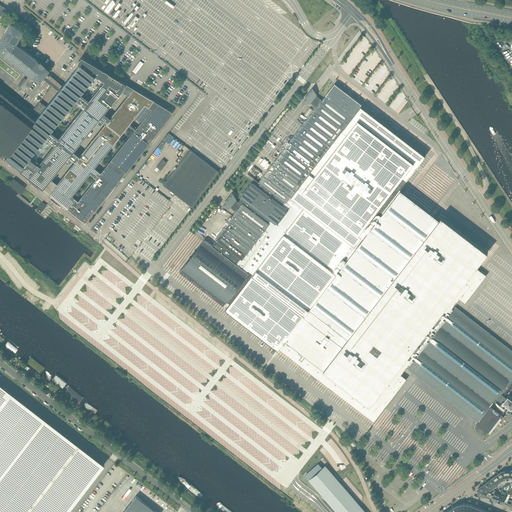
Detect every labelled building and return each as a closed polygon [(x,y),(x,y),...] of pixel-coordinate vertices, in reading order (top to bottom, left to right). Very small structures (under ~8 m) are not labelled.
[(10,23),(0,39),(0,51),(33,78),(39,82),(43,76),(48,80),(57,87),(60,89),(61,87),(58,85),(50,78),(45,74),(48,70),(41,65),(15,44),(23,31),(10,23)] [(72,159),(75,161),(79,156),(72,151),(94,124),(95,123),(99,125),(102,121),(105,123),(109,118),(105,115),(103,113),(117,95),(119,97),(123,92),(124,92),(126,93),(128,95),(128,94),(132,88),(130,87),(127,85),(107,73),(105,72),(103,71),(81,58),(80,58),(80,59),(79,59),(79,60),(78,61),(78,62),(77,64),(79,65),(61,87),(60,89),(42,112),(35,120),(32,118),(29,115),(28,115),(27,114),(26,113),(0,92),(0,154),(4,158),(19,170),(42,188),(49,194),(57,184),(50,179),(65,160),(68,163),(72,159)] [(476,267),(488,252),(441,216),(439,218),(434,214),(407,194),(400,188),(426,155),(397,134),(361,106),(360,106),(361,104),(362,104),(335,83),(322,100),(316,95),(317,94),(316,94),(313,99),(309,103),(310,104),(310,103),(313,105),(312,105),(312,108),(314,110),(259,182),(260,182),(259,183),(257,186),(255,184),(257,181),(256,180),(254,182),(241,200),(239,202),(236,200),(236,199),(236,198),(233,203),(229,208),(230,207),(236,212),(215,239),(217,240),(212,245),(205,240),(206,240),(204,239),(204,240),(204,241),(192,256),(181,270),(181,271),(180,271),(179,272),(180,273),(222,305),(224,306),(226,304),(232,295),(235,297),(225,309),(278,349),(279,349),(374,422),(379,415),(384,408),(407,379),(401,374),(409,365),(478,418),(475,422),(477,423),(475,427),(476,431),(480,434),(485,434),(488,432),(493,426),(499,418),(502,420),(506,415),(507,415),(508,412),(508,411),(509,412),(511,411),(511,410),(511,403),(511,402),(511,395),(509,393),(511,390),(511,388),(511,354),(452,308),(459,299),(465,303),(487,275),(479,269),(476,267)] [(154,101),(150,99),(132,88),(128,94),(128,95),(109,118),(105,123),(79,156),(75,161),(57,184),(49,194),(84,222),(117,182),(125,172),(148,143),(152,138),(171,115),(171,114),(171,113),(170,111),(154,101)] [(169,176),(163,184),(192,207),(219,172),(190,149),(189,150),(169,176)] [(157,167),(161,170),(167,163),(162,159),(157,167)] [(248,174),(255,178),(259,171),(253,167),(248,174)] [(14,179),(13,180),(9,184),(20,193),(25,188),(14,179)] [(242,197),(253,183),(253,182),(250,183),(250,186),(247,187),(247,189),(244,190),(244,193),(241,194),(241,197),(242,197)] [(46,205),(42,202),(38,207),(36,210),(40,213),(46,205)] [(4,346),(16,354),(20,348),(8,340),(4,346)] [(43,376),(47,371),(29,356),(25,361),(43,376)] [(68,382),(56,373),(51,379),(63,389),(68,382)] [(0,511),(67,511),(104,464),(0,383),(0,511)] [(69,385),(63,392),(79,404),(85,397),(69,385)] [(87,401),(83,407),(95,416),(99,411),(87,401)] [(355,448),(358,451),(362,445),(360,444),(359,443),(354,440),(350,445),(355,448)] [(336,511),(360,511),(319,463),(305,476),(327,502),(336,511)] [(511,483),(511,470),(502,471),(492,478),(497,485),(501,490),(505,492),(507,492),(508,490),(510,486),(511,487),(511,483)] [(495,486),(497,485),(492,478),(488,482),(492,488),(493,488),(493,489),(496,487),(495,486)] [(488,482),(483,485),(488,491),(490,490),(492,488),(488,482)] [(483,485),(477,489),(478,493),(492,499),(493,495),(491,494),(491,493),(488,492),(488,491),(483,485)] [(492,499),(497,501),(501,493),(498,492),(498,493),(495,492),(493,495),(492,499)] [(501,493),(497,501),(503,503),(506,496),(506,495),(503,494),(501,493)] [(156,511),(136,496),(135,496),(122,511),(156,511)] [(214,504),(215,506),(223,511),(235,511),(220,501),(218,500),(216,500),(214,503),(214,504)] [(465,503),(462,504),(462,511),(466,511),(470,504),(465,503)]
